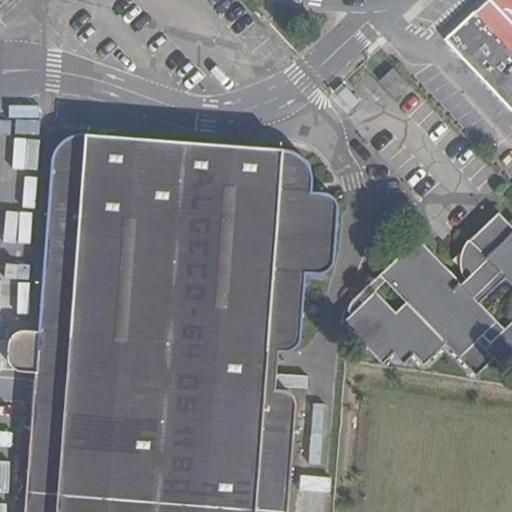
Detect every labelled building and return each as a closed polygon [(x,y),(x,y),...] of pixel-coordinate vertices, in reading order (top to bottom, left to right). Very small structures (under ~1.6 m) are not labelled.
[(511,0),(481,0),(439,40),(511,115),(511,0)] [(402,80),(387,64),(375,76),(390,92),(402,80)] [(50,168),(24,511),(284,511),(292,414),(292,409),(290,405),(287,401),(282,399),(279,398),(272,398),(275,360),(282,360),(288,360),(291,358),(295,356),(297,352),(298,349),(299,346),(305,282),(317,283),(321,283),(324,282),(327,280),(330,278),(331,275),(333,272),(333,269),(337,219),(337,215),(336,211),(334,208),(332,205),(330,204),(327,203),(323,201),(311,201),(312,194),(312,190),(311,184),(309,177),(307,173),(304,170),(301,166),(297,163),(293,161),(289,159),(287,158),(282,158),(86,138),(77,138),(73,139),(66,142),(63,145),(59,148),(56,152),(54,155),(51,162),(50,168)] [(460,247),(457,253),(457,258),(458,264),(460,270),(464,275),(456,282),(415,238),(378,272),(404,300),(393,310),(373,289),(340,319),(379,360),(389,351),(398,361),(408,352),(418,364),(441,342),(471,374),(489,357),(498,367),(511,354),(511,229),(495,212),(464,241),(460,247)] [(0,285),(28,288),(29,262),(0,260),(0,285)]
